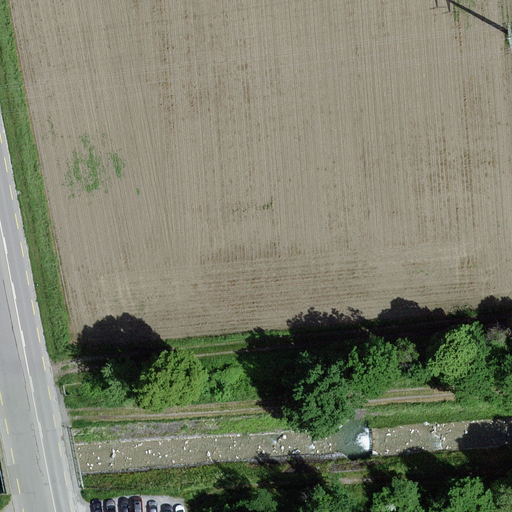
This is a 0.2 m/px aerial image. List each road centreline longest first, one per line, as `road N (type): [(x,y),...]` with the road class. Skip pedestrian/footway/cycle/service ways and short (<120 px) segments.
road 1 (track): [(0,372),(511,321)]
road 2 (track): [(511,392),(36,420)]
road 3 (track): [(511,469),(191,488),(90,505),(88,511)]
road 4 (primary): [(0,224),(53,511)]
